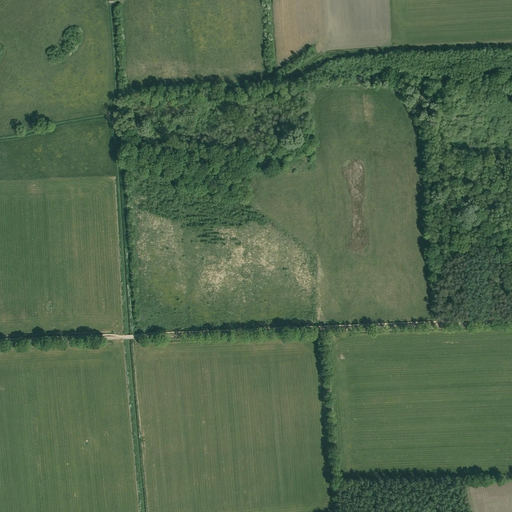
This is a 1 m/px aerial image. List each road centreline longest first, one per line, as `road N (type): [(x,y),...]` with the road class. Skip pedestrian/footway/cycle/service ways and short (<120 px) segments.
road 1 (track): [(511,322),(132,337)]
road 2 (track): [(123,338),(0,342)]
